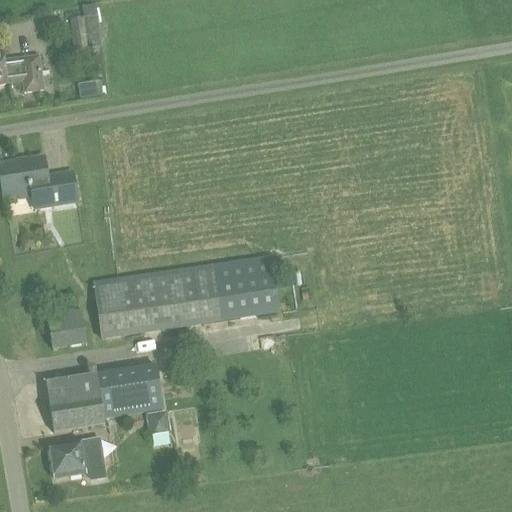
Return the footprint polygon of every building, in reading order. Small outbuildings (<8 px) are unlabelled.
[(101,49),(96,18),(83,19),(69,21),(74,53),(89,52),(89,50),(101,49)] [(0,86),(23,83),(24,95),(44,92),(39,58),(5,63),(4,52),(0,52),(0,86)] [(78,89),(79,102),(101,99),(99,85),(78,89)] [(0,179),(3,200),(34,195),(36,210),(51,208),(77,204),(73,175),(47,179),(44,159),(26,162),(0,166),(0,179)] [(93,285),(102,341),(278,315),(270,261),(93,285)] [(46,319),(52,354),(87,348),(81,313),(46,319)] [(154,368),(96,377),(103,421),(161,411),(154,368)] [(96,377),(46,385),(53,435),(104,427),(103,421),(96,377)] [(157,422),(161,441),(176,438),(172,419),(157,422)] [(84,478),(91,483),(106,481),(100,441),(89,443),(50,449),(55,481),(84,477),(84,478)]
